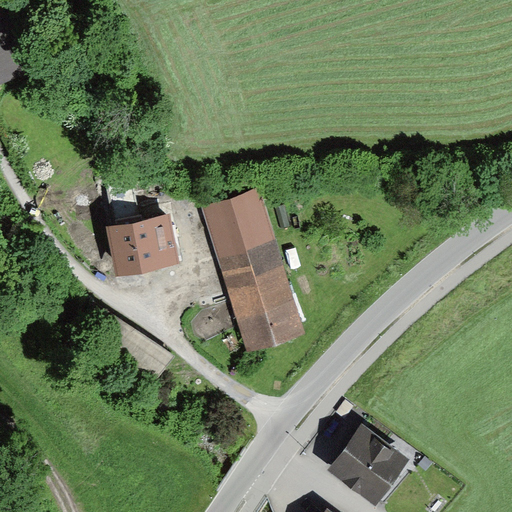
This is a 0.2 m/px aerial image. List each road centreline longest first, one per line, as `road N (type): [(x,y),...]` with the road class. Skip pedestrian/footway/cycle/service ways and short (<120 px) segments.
road 1 (tertiary): [(221,511),(280,424),(391,304),(511,209)]
road 2 (track): [(280,424),(156,325),(82,282),(0,144)]
road 3 (track): [(73,511),(73,500),(0,399)]
road 4 (track): [(268,440),(373,511)]
